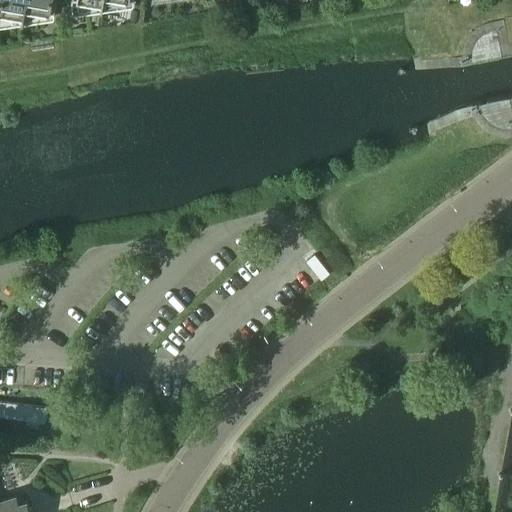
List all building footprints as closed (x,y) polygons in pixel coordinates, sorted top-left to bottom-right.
[(0,0),(0,13),(23,18),(25,0),(0,0)] [(25,0),(23,18),(24,18),(25,10),(50,14),(52,0),(25,0)] [(315,254),(307,261),(311,265),(322,279),(330,273),(315,254)] [(0,402),(0,418),(43,423),(44,408),(0,402)] [(16,494),(0,498),(0,511),(30,511),(27,500),(23,501),(21,493),(16,495),(16,494)]
